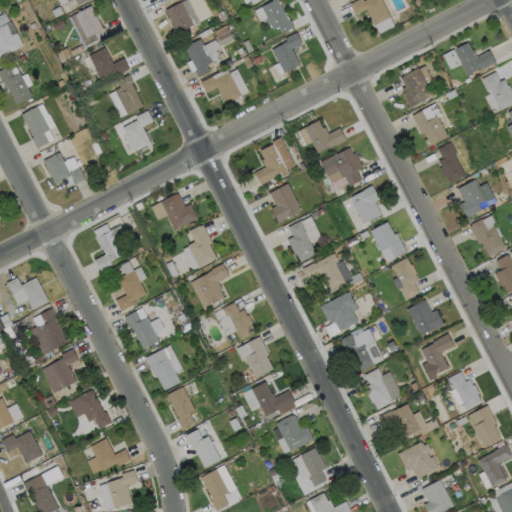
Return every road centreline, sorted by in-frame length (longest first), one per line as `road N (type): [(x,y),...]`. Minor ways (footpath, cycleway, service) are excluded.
road 1 (residential): [(390,511),(121,0)]
road 2 (residential): [(499,0),(0,256)]
road 3 (residential): [(511,386),(317,0)]
road 4 (residential): [(177,511),(163,454),(0,140)]
